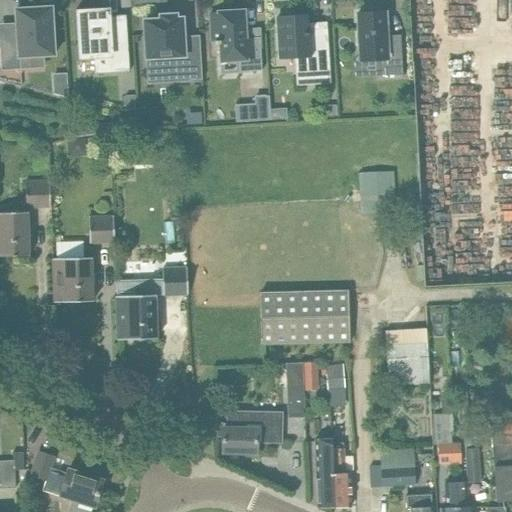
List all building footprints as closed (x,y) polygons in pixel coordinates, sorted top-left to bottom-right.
[(0,32),(0,58),(1,70),(20,69),(19,57),(54,55),(51,7),(15,9),(16,32),(0,32)] [(357,13),(359,61),(380,60),(381,76),(402,75),(400,35),(386,35),(385,12),(380,12),(377,8),(364,9),(362,13),(357,13)] [(75,9),(78,60),(80,60),(80,57),(109,55),(110,69),(127,68),(127,71),(129,71),(125,15),(124,15),(124,21),(108,22),(107,16),(108,16),(107,10),(77,12),(77,9),(75,9)] [(214,41),(215,44),(220,43),(221,61),(238,60),(239,72),(261,70),(259,37),(245,38),(243,11),(220,12),(210,13),(210,19),(211,41),(214,41)] [(160,19),(144,20),(147,67),(174,66),(175,81),(201,79),(199,35),(183,36),(182,18),(176,19),(176,14),(160,15),(160,19)] [(296,59),(297,75),(329,73),(327,28),(308,29),(308,18),(276,20),(279,60),(296,59)] [(135,96),(125,97),(126,110),(135,110),(135,96)] [(269,96),(255,96),(255,103),(256,120),(270,119),(269,96)] [(336,105),(323,106),(324,115),(336,115),(336,105)] [(361,172),(363,212),(396,210),(394,170),(361,172)] [(26,207),(50,206),(50,180),(25,181),(26,207)] [(0,212),(0,256),(29,255),(28,235),(27,211),(0,212)] [(89,243),(114,242),(113,216),(88,217),(89,243)] [(52,258),(53,282),(54,302),(93,301),(91,247),(83,247),(83,257),(52,258)] [(163,295),(188,294),(187,268),(162,268),(163,295)] [(115,286),(116,320),(117,340),(156,339),(156,319),(155,294),(136,295),(135,289),(132,286),(115,286)] [(349,289),(259,291),(260,342),(350,340),(349,289)] [(426,327),(386,330),(390,384),(429,382),(426,327)] [(287,387),(303,386),(302,362),(286,363),(287,387)] [(304,394),(317,394),(316,365),(303,365),(304,394)] [(326,379),(344,378),(342,365),(325,366),(326,379)] [(217,423),(217,436),(223,436),(222,452),(256,453),(257,441),(281,442),(281,413),(230,412),(230,423),(217,423)] [(334,507),(332,444),(330,420),(319,420),(320,448),(319,448),(320,473),(316,473),(317,487),(317,507),(334,507)] [(496,502),(511,500),(511,433),(491,435),(494,466),(496,502)] [(336,444),(332,444),(334,507),(351,506),(350,486),(349,473),(344,473),(343,443),(336,443),(336,444)] [(449,444),(449,463),(461,463),(460,443),(449,444)] [(449,463),(449,444),(437,444),(438,464),(449,463)] [(379,453),(380,466),(369,466),(370,487),(415,484),(413,451),(379,453)] [(478,451),(467,452),(469,485),(480,484),(478,451)] [(14,460),(14,470),(24,469),(23,452),(13,452),(14,460)] [(38,452),(31,475),(46,480),(44,487),(61,492),(60,496),(71,500),(67,511),(90,511),(91,510),(92,507),(94,507),(103,480),(88,475),(90,471),(70,465),(69,469),(68,469),(67,475),(49,469),(53,457),(38,452)] [(0,461),(0,488),(15,488),(15,479),(12,479),(11,472),(14,472),(14,471),(14,470),(14,460),(0,461)] [(455,482),(456,511),(473,511),(473,506),(468,506),(466,481),(455,482)] [(456,511),(455,482),(444,482),(445,507),(440,508),(440,511),(456,511)] [(432,511),(431,493),(405,495),(406,509),(409,509),(409,511),(432,511)]
